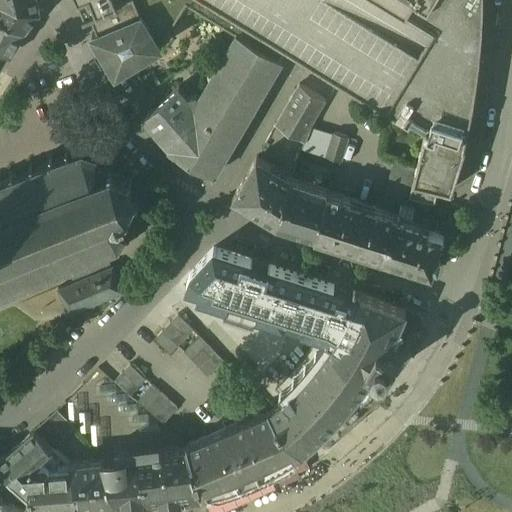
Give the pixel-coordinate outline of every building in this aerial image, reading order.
[(37,0),(0,0),(0,18),(22,31),(24,32),(40,12),(37,0)] [(78,0),(82,8),(81,8),(84,14),(83,15),(85,17),(92,14),(99,31),(92,33),(116,73),(161,46),(161,44),(186,3),(237,33),(279,59),(286,48),(409,124),(412,121),(426,129),(413,181),(439,187),(452,190),(466,146),(464,146),(468,129),(448,123),(450,120),(449,120),(467,90),(475,91),(477,76),(480,54),(483,17),(483,0),(78,0)] [(0,18),(0,49),(9,54),(22,31),(0,18)] [(210,80),(200,96),(197,95),(194,95),(191,96),(189,97),(179,86),(143,118),(169,149),(168,149),(213,176),(282,60),(279,59),(237,33),(216,69),(215,68),(212,69),(210,70),(209,72),(208,74),(208,76),(209,78),(210,80)] [(327,100),(300,84),(276,124),(307,138),(312,126),(327,100)] [(349,138),(334,133),(326,157),(341,162),(349,138)] [(42,166),(36,169),(34,163),(30,165),(31,168),(30,169),(30,171),(18,176),(17,174),(15,175),(14,172),(10,174),(13,179),(0,183),(0,297),(12,293),(13,298),(16,296),(15,292),(33,284),(35,289),(39,287),(37,282),(52,276),(54,280),(58,279),(56,274),(120,247),(123,251),(126,249),(123,245),(129,235),(134,236),(135,233),(130,232),(125,221),(129,217),(128,214),(129,213),(132,218),(136,215),(131,209),(137,198),(145,198),(145,193),(138,192),(132,181),(137,175),(133,171),(128,176),(115,171),(115,164),(110,164),(110,167),(103,166),(99,156),(103,152),(100,149),(95,153),(85,150),(86,145),(82,144),(81,150),(72,154),(70,148),(65,150),(68,155),(56,160),(54,155),(50,156),(52,162),(42,166)] [(291,178),(257,157),(233,199),(276,225),(291,178)] [(329,190),(291,178),(276,225),(314,237),(329,192),(329,190)] [(439,187),(413,181),(410,197),(435,203),(439,187)] [(399,214),(329,192),(314,237),(349,248),(384,259),(397,218),(399,214)] [(404,196),(393,192),(389,203),(401,207),(404,196)] [(428,229),(397,218),(384,259),(432,274),(444,236),(428,231),(428,229)] [(212,244),(184,274),(181,286),(211,298),(209,303),(222,307),(220,314),(257,327),(259,321),(284,328),(287,320),(303,325),(301,333),(315,338),(317,333),(332,340),(334,337),(340,328),(348,313),(354,301),(358,291),(212,244)] [(109,252),(70,269),(75,281),(59,288),(70,313),(125,290),(114,265),(112,266),(109,257),(110,256),(109,252)] [(340,328),(334,337),(332,340),(326,348),(320,344),(292,378),(297,383),(285,395),(273,405),(274,407),(306,447),(329,426),(342,412),(353,400),(359,392),(365,384),(376,369),(384,374),(397,355),(388,350),(399,328),(406,311),(358,291),(354,301),(348,313),(340,328)] [(180,312),(156,336),(172,351),(195,327),(180,312)] [(225,358),(202,334),(186,349),(210,373),(225,358)] [(128,365),(113,380),(129,396),(145,380),(128,365)] [(180,405),(154,383),(140,401),(166,422),(180,405)] [(274,407),(188,445),(189,446),(204,490),(306,447),(274,407)] [(76,427),(58,408),(34,428),(54,445),(76,427)] [(50,462),(22,439),(0,447),(0,457),(14,466),(9,472),(19,487),(16,493),(13,498),(13,500),(41,506),(80,497),(50,462)] [(189,446),(130,454),(129,450),(104,453),(104,455),(105,455),(117,500),(154,497),(183,493),(183,494),(204,491),(204,490),(189,446)] [(104,455),(70,459),(80,497),(82,502),(117,500),(105,455),(104,455)] [(16,493),(2,490),(2,487),(0,486),(0,511),(41,511),(40,511),(41,506),(13,500),(13,498),(16,493)]
